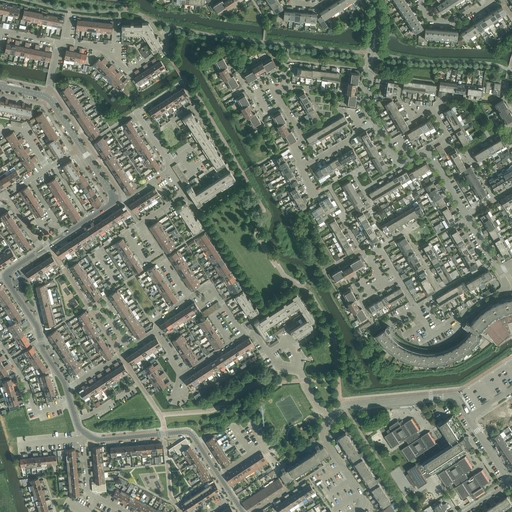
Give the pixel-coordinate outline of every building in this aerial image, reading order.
[(218,14),(220,13),(227,8),(228,10),(237,4),(236,2),(238,0),(219,0),(220,1),(214,6),(213,4),(209,6),(213,12),(215,10),(218,14)] [(277,0),(275,0),(269,4),(272,9),(280,4),(277,0)] [(333,0),(332,0),(331,1),(338,11),(342,8),(338,1),(335,3),(333,0)] [(338,0),(338,1),(342,8),(347,5),(343,0),(338,0)] [(405,0),(396,6),(399,11),(411,3),(409,1),(407,3),(405,0)] [(436,0),(439,4),(436,6),(433,8),(437,13),(440,11),(441,13),(446,10),(441,3),(439,0),(436,0)] [(441,0),(439,0),(441,3),(446,10),(450,7),(445,0),(443,2),(441,0)] [(331,5),(328,7),(333,14),(338,11),(331,1),(330,2),(331,5)] [(411,3),(399,11),(402,15),(411,9),(409,7),(412,5),(411,3)] [(280,4),(272,9),(275,13),(283,8),(280,4)] [(324,6),(322,7),(329,17),(333,14),(328,7),(326,8),(324,6)] [(501,6),(497,9),(502,17),(506,14),(501,6)] [(329,17),(322,7),(320,8),(322,11),(319,13),(324,20),(329,17)] [(411,9),(402,15),(405,20),(417,12),(415,10),(413,12),(411,9)] [(497,9),(492,12),(497,20),(502,17),(497,9)] [(417,12),(405,20),(408,24),(417,18),(415,16),(418,14),(417,12)] [(486,16),(483,18),(488,26),(493,23),(488,15),(486,12),(484,13),(486,16)] [(492,12),(488,15),(493,23),(494,25),(495,25),(498,23),(498,22),(497,20),(492,12)] [(478,17),(477,18),(484,29),(488,26),(483,18),(480,20),(478,17)] [(417,18),(408,24),(411,29),(423,21),(421,19),(419,21),(417,18)] [(477,22),(474,24),(479,32),(480,33),(481,34),(484,32),(485,31),(484,29),(477,18),(475,20),(477,22)] [(423,21),(411,29),(414,33),(423,28),(421,25),(424,23),(423,21)] [(122,25),(122,35),(132,35),(132,37),(142,37),(142,35),(143,35),(155,52),(162,47),(157,40),(159,38),(158,36),(156,37),(151,30),(153,29),(149,23),(142,23),(142,25),(137,25),(137,23),(131,23),(131,25),(122,25)] [(468,24),(469,27),(474,35),(479,32),(474,24),(471,26),(469,23),(468,24)] [(466,27),(464,29),(465,30),(470,38),(474,35),(469,27),(468,28),(467,27),(466,27)] [(465,30),(460,33),(465,41),(470,38),(465,30)] [(64,59),(69,60),(72,46),(70,46),(69,51),(66,50),(64,59)] [(234,77),(236,76),(238,75),(236,72),(232,74),(222,57),(214,61),(220,71),(218,72),(223,82),(225,80),(231,90),(235,87),(236,90),(242,86),(240,83),(238,84),(234,77)] [(92,66),(96,69),(106,59),(104,58),(101,61),(99,59),(92,66)] [(155,58),(153,60),(161,72),(165,69),(160,61),(158,62),(155,58)] [(262,63),(261,61),(251,67),(252,69),(243,75),(248,82),(265,72),(267,76),(270,74),(268,70),(276,66),(271,58),(262,63)] [(106,59),(96,69),(100,73),(106,66),(104,64),(108,61),(106,59)] [(154,65),(152,66),(157,74),(161,72),(153,60),(151,61),(154,65)] [(146,64),(145,65),(152,77),(157,74),(152,66),(149,68),(146,64)] [(106,66),(100,73),(103,76),(113,66),(112,65),(108,68),(106,66)] [(145,71),(143,72),(148,80),(152,77),(145,65),(143,66),(145,71)] [(113,66),(103,76),(107,80),(113,73),(111,71),(115,68),(113,66)] [(138,70),(136,71),(144,83),(148,80),(143,72),(141,74),(138,70)] [(357,93),(357,91),(359,75),(361,75),(361,71),(355,70),(354,73),(350,72),(349,83),(346,83),(345,94),(347,94),(346,105),(350,105),(350,108),(357,109),(357,105),(355,105),(356,97),(360,98),(361,94),(357,93)] [(144,83),(136,71),(134,72),(137,76),(134,78),(139,86),(144,83)] [(113,73),(107,80),(111,84),(121,73),(119,72),(115,75),(113,73)] [(121,73),(111,84),(114,87),(121,80),(119,78),(122,75),(121,73)] [(486,82),(486,87),(500,89),(501,80),(497,78),(496,83),(486,82)] [(121,80),(114,87),(118,91),(124,84),(128,81),(126,79),(123,82),(121,80)] [(61,95),(62,97),(73,90),(71,88),(70,88),(69,86),(60,92),(61,93),(61,95)] [(500,89),(486,87),(485,93),(497,94),(496,97),(499,97),(500,89)] [(183,88),(179,91),(184,100),(189,97),(183,88)] [(73,90),(62,97),(64,99),(65,99),(66,101),(75,95),(73,93),(74,92),(73,90)] [(179,91),(174,94),(180,102),(184,100),(179,91)] [(252,100),(251,101),(249,102),(245,95),(246,94),(244,91),(239,94),(240,97),(236,99),(242,108),(240,109),(245,119),(248,118),(253,127),(261,122),(251,105),(254,103),(252,100)] [(296,96),(299,100),(306,96),(304,91),(296,96)] [(174,94),(170,97),(176,105),(180,102),(174,94)] [(75,95),(66,101),(69,105),(77,99),(75,95)] [(306,96),(299,100),(301,105),(309,101),(306,96)] [(170,97),(166,99),(172,108),(176,105),(170,97)] [(77,99),(69,105),(72,109),(80,103),(77,99)] [(166,99),(162,102),(167,111),(172,108),(166,99)] [(0,111),(30,117),(32,107),(26,106),(25,108),(20,106),(21,105),(9,103),(9,104),(4,103),(4,102),(0,100),(0,111)] [(384,105),(387,110),(395,105),(392,100),(384,105)] [(495,105),(497,110),(506,105),(507,104),(506,102),(505,103),(503,100),(495,105)] [(309,101),(301,105),(304,110),(312,105),(309,101)] [(162,102),(157,105),(163,114),(167,111),(162,102)] [(80,103),(72,109),(74,113),(83,108),(80,103)] [(157,105),(153,108),(159,116),(163,114),(157,105)] [(312,105),(304,110),(307,114),(315,110),(312,105)] [(395,105),(387,110),(390,114),(398,110),(395,105)] [(450,105),(442,109),(444,112),(439,114),(441,117),(445,114),(446,117),(454,112),(450,105)] [(506,105),(497,110),(500,114),(508,109),(506,105)] [(83,108),(74,113),(77,118),(86,112),(83,108)] [(159,116),(153,108),(149,111),(154,119),(159,116)] [(276,114),(272,117),(278,126),(276,127),(281,137),(283,136),(289,145),(297,140),(292,132),(296,130),(294,127),(290,129),(281,113),(282,112),(280,108),(274,112),(276,114)] [(508,109),(500,114),(502,118),(511,114),(511,113),(508,109)] [(315,110),(307,114),(310,119),(317,114),(315,110)] [(398,110),(390,114),(393,119),(401,114),(398,110)] [(86,112),(77,118),(80,122),(89,116),(86,112)] [(454,112),(446,117),(448,119),(444,122),(445,124),(448,122),(449,122),(457,117),(454,112)] [(36,117),(39,122),(46,118),(43,113),(36,117)] [(193,136),(199,145),(201,144),(203,148),(201,149),(210,162),(212,161),(217,169),(224,165),(228,170),(220,175),(221,177),(204,188),(203,186),(195,192),(191,186),(186,189),(191,197),(190,197),(192,200),(193,199),(198,206),(202,203),(201,202),(205,199),(206,201),(212,197),(211,195),(225,186),(226,188),(232,184),(231,182),(235,179),(229,170),(231,168),(227,163),(225,164),(220,157),(222,156),(219,150),(217,151),(209,140),(211,138),(207,133),(205,134),(198,123),(200,121),(196,116),(194,117),(191,113),(182,119),(188,128),(189,127),(195,135),(193,136)] [(511,114),(502,118),(505,123),(506,122),(508,121),(509,121),(511,120),(511,119),(511,115),(511,113),(511,114)] [(317,114),(310,119),(313,124),(320,119),(317,114)] [(401,114),(393,119),(396,124),(403,119),(401,114)] [(89,116),(80,122),(83,126),(91,121),(89,116)] [(344,116),(339,119),(343,126),(348,124),(344,116)] [(457,117),(449,122),(452,126),(459,122),(457,117)] [(46,118),(39,122),(42,127),(49,122),(46,118)] [(132,118),(123,124),(121,126),(123,130),(126,129),(132,125),(134,124),(132,122),(134,121),(132,118)] [(339,119),(334,121),(339,129),(343,126),(339,119)] [(403,119),(396,124),(398,128),(406,124),(403,119)] [(429,120),(425,123),(429,130),(434,128),(429,120)] [(91,121),(83,126),(86,130),(94,125),(91,121)] [(334,121),(329,124),(334,132),(339,129),(334,121)] [(49,122),(42,127),(45,132),(52,127),(49,122)] [(459,122),(452,126),(455,131),(462,126),(459,122)] [(425,123),(420,125),(424,133),(429,130),(425,123)] [(329,124),(325,127),(329,135),(334,132),(329,124)] [(406,124),(398,128),(401,133),(409,128),(406,124)] [(94,125),(86,130),(86,132),(86,133),(87,135),(98,129),(96,126),(96,127),(94,125)] [(126,129),(123,130),(126,135),(135,129),(132,125),(126,129)] [(420,125),(415,128),(420,136),(424,133),(420,125)] [(462,126),(455,131),(457,135),(465,131),(462,126)] [(52,127),(45,132),(48,137),(55,132),(52,127)] [(325,127),(320,130),(325,137),(329,135),(325,127)] [(415,128),(411,131),(415,139),(420,136),(415,128)] [(98,129),(87,135),(89,138),(90,138),(91,139),(100,134),(98,131),(99,131),(98,129)] [(135,129),(126,135),(129,139),(138,133),(135,129)] [(320,130),(316,132),(320,140),(325,137),(320,130)] [(358,142),(361,141),(369,136),(373,134),(371,132),(367,134),(366,131),(356,137),(358,142)] [(415,139),(411,131),(406,134),(410,141),(415,139)] [(465,131),(457,135),(460,140),(468,136),(465,131)] [(6,137),(9,142),(16,137),(13,132),(6,137)] [(48,137),(51,141),(57,138),(59,137),(55,132),(48,137)] [(316,132),(311,135),(315,143),(320,140),(316,132)] [(138,133),(129,139),(132,143),(141,138),(138,133)] [(315,143),(311,135),(306,138),(311,146),(315,143)] [(361,141),(364,145),(371,141),(369,136),(361,141)] [(468,136),(460,140),(463,145),(471,140),(468,136)] [(16,137),(9,142),(13,146),(23,140),(21,138),(18,140),(16,137)] [(494,143),(492,144),(496,152),(501,149),(496,142),(496,140),(494,137),(492,139),(494,143)] [(51,141),(48,143),(58,158),(66,152),(63,147),(62,148),(59,144),(60,143),(57,138),(51,141)] [(95,146),(96,148),(106,142),(105,139),(104,140),(103,138),(94,143),(95,145),(95,146)] [(141,138),(132,143),(135,147),(143,142),(141,138)] [(501,139),(496,142),(501,149),(506,146),(501,139)] [(23,140),(13,146),(16,151),(23,146),(21,144),(24,142),(23,140)] [(371,141),(364,145),(366,150),(374,145),(371,141)] [(106,142),(96,148),(97,151),(99,151),(100,152),(108,146),(107,144),(108,144),(106,142)] [(143,142),(135,147),(138,152),(146,146),(143,142)] [(486,146),(487,147),(491,155),(496,152),(492,144),(489,146),(487,142),(484,143),(486,146)] [(374,145),(366,150),(369,154),(377,150),(374,145)] [(23,146),(16,151),(19,156),(29,149),(28,147),(24,149),(23,146)] [(108,146),(100,152),(103,156),(111,151),(108,146)] [(146,146),(138,152),(140,156),(149,150),(146,146)] [(487,147),(482,150),(487,157),(491,155),(487,147)] [(29,149),(19,156),(22,161),(29,156),(27,153),(30,151),(29,149)] [(353,149),(348,152),(352,160),(357,157),(353,149)] [(149,150),(140,156),(143,160),(152,155),(149,150)] [(377,150),(369,154),(372,159),(380,155),(377,150)] [(447,154),(450,159),(458,154),(455,150),(447,154)] [(482,150),(478,153),(482,160),(487,157),(482,150)] [(111,151),(103,156),(105,161),(114,155),(111,151)] [(348,152),(343,155),(348,163),(352,160),(348,152)] [(338,157),(338,158),(343,165),(348,163),(343,155),(341,157),(338,153),(336,154),(338,157)] [(482,160),(478,153),(473,155),(477,163),(482,160)] [(458,154),(450,159),(453,164),(460,159),(458,154)] [(114,155),(105,161),(108,165),(117,159),(114,155)] [(152,155),(143,160),(146,165),(155,159),(152,155)] [(380,155),(372,159),(375,164),(382,159),(380,155)] [(29,156),(22,161),(25,165),(35,159),(34,157),(31,159),(29,156)] [(282,156),(275,160),(277,165),(285,161),(282,156)] [(338,158),(334,161),(338,168),(343,165),(338,158)] [(35,159),(25,165),(28,170),(35,166),(33,163),(36,161),(35,159)] [(117,159),(108,165),(111,169),(120,164),(117,159)] [(155,159),(146,165),(149,169),(151,168),(151,167),(157,163),(155,159)] [(382,159),(375,164),(377,168),(385,164),(382,159)] [(460,159),(453,164),(456,168),(463,164),(460,159)] [(75,166),(72,160),(63,166),(73,181),(76,179),(76,178),(81,175),(78,170),(77,171),(74,166),(75,166)] [(285,161),(277,165),(280,170),(288,165),(285,161)] [(334,161),(329,163),(334,171),(338,168),(334,161)] [(151,167),(151,168),(154,172),(163,166),(162,163),(160,164),(159,162),(157,163),(151,167)] [(426,162),(421,165),(426,173),(431,170),(426,162)] [(329,163),(325,166),(329,174),(334,171),(329,163)] [(120,164),(111,169),(114,173),(122,168),(120,164)] [(385,164),(377,168),(380,173),(388,169),(385,164)] [(463,164),(456,168),(458,173),(462,171),(466,168),(463,164)] [(288,165),(280,170),(283,175),(291,170),(288,165)] [(421,165),(417,168),(421,176),(426,173),(421,165)] [(325,166),(320,169),(324,176),(329,174),(325,166)] [(462,171),(465,175),(473,171),(470,166),(466,168),(462,171)] [(122,168),(114,173),(117,178),(125,172),(122,168)] [(417,168),(412,171),(417,178),(421,176),(417,168)] [(324,176),(320,169),(315,172),(320,179),(324,176)] [(16,170),(11,173),(15,180),(21,177),(16,170)] [(291,170),(283,175),(286,179),(293,175),(291,170)] [(406,171),(402,174),(406,182),(411,179),(407,173),(408,173),(406,171)] [(412,171),(408,173),(407,173),(411,179),(412,181),(417,178),(412,171)] [(473,171),(465,175),(468,180),(476,175),(473,171)] [(125,172),(117,178),(119,182),(128,176),(125,172)] [(497,175),(498,177),(503,185),(506,183),(506,185),(508,184),(502,173),(501,172),(497,175)] [(503,173),(502,173),(508,184),(510,183),(509,181),(511,180),(507,172),(503,174),(503,173)] [(0,176),(0,177),(1,179),(6,186),(11,183),(6,176),(4,173),(0,176)] [(11,173),(6,176),(11,183),(15,180),(11,173)] [(76,178),(76,179),(79,183),(86,179),(83,174),(81,175),(76,178)] [(402,174),(397,177),(401,185),(406,182),(402,174)] [(293,175),(286,179),(288,184),(296,179),(293,175)] [(476,175),(468,180),(471,185),(478,180),(476,175)] [(128,176),(119,182),(122,186),(131,181),(128,176)] [(296,179),(288,184),(291,188),(291,189),(295,186),(295,187),(299,184),(297,181),(301,179),(300,177),(297,179),(296,179)] [(397,177),(392,180),(397,187),(401,185),(397,177)] [(499,189),(493,178),(493,177),(489,179),(488,180),(488,181),(494,190),(497,188),(498,190),(499,189)] [(494,178),(493,178),(499,189),(501,188),(500,187),(503,185),(498,177),(494,179),(494,178)] [(47,184),(50,188),(58,182),(55,178),(47,184)] [(86,179),(79,183),(82,188),(89,183),(86,179)] [(392,180),(388,182),(392,190),(397,187),(392,180)] [(478,180),(471,185),(473,189),(481,185),(478,180)] [(131,181),(122,186),(123,187),(123,189),(124,191),(134,184),(133,182),(132,183),(131,181)] [(342,186),(345,191),(353,186),(350,181),(342,186)] [(58,182),(50,188),(52,192),(61,187),(58,182)] [(388,182),(383,185),(387,193),(392,190),(388,182)] [(425,187),(428,192),(436,187),(433,182),(425,187)] [(89,183),(82,188),(85,193),(92,188),(89,183)] [(134,184),(124,191),(125,193),(127,194),(128,195),(136,189),(135,187),(136,186),(134,184)] [(383,185),(378,188),(383,196),(387,193),(383,185)] [(481,185),(473,189),(476,194),(484,189),(481,185)] [(19,192),(22,197),(30,191),(27,186),(19,192)] [(287,191),(290,196),(297,191),(295,187),(295,186),(291,189),(291,188),(287,191)] [(353,186),(345,191),(348,195),(355,191),(353,186)] [(61,187),(52,192),(55,197),(64,191),(61,187)] [(436,187),(428,192),(431,196),(438,192),(436,187)] [(92,188),(85,193),(88,198),(95,193),(92,188)] [(155,188),(151,191),(156,200),(161,197),(155,188)] [(378,188),(374,191),(378,198),(383,196),(378,188)] [(484,189),(476,194),(479,199),(487,194),(484,189)] [(30,191),(22,197),(25,201),(33,195),(30,191)] [(64,191),(55,197),(58,201),(67,195),(64,191)] [(151,191),(146,194),(152,203),(156,200),(151,191)] [(297,191),(290,196),(293,200),(300,196),(297,191)] [(355,191),(348,195),(350,200),(358,195),(355,191)] [(378,198),(374,191),(369,193),(373,201),(378,198)] [(438,192),(431,196),(428,198),(431,203),(445,194),(444,192),(440,195),(438,192)] [(95,193),(88,198),(92,202),(98,198),(95,193)] [(146,194),(142,197),(148,205),(152,203),(146,194)] [(445,194),(431,203),(433,207),(436,206),(444,201),(442,199),(446,196),(445,194)] [(33,195),(25,201),(27,205),(36,199),(33,195)] [(67,195),(58,201),(61,205),(69,199),(67,195)] [(300,196),(293,200),(295,205),(309,197),(307,195),(302,198),(300,196)] [(358,195),(350,200),(353,204),(361,200),(358,195)] [(510,207),(504,196),(502,197),(503,198),(500,200),(504,209),(508,206),(509,207),(510,207)] [(142,197),(138,199),(144,208),(148,205),(142,197)] [(309,197),(295,205),(298,210),(306,205),(304,203),(310,199),(309,197)] [(319,203),(321,206),(326,215),(331,212),(324,200),(325,199),(324,197),(321,199),(322,201),(319,203)] [(328,197),(325,199),(324,200),(331,212),(336,210),(328,197)] [(98,198),(92,202),(95,207),(102,203),(98,198)] [(201,224),(198,218),(196,220),(186,205),(188,204),(184,198),(179,202),(182,206),(177,209),(189,226),(187,227),(193,236),(202,230),(199,225),(201,224)] [(36,199),(27,205),(30,209),(39,204),(36,199)] [(69,199),(61,205),(64,209),(72,204),(69,199)] [(138,199),(134,202),(139,211),(144,208),(138,199)] [(361,200),(353,204),(356,209),(364,205),(361,200)] [(444,201),(436,206),(439,210),(446,206),(444,201)] [(139,211),(134,202),(129,205),(135,214),(139,211)] [(39,204),(30,209),(33,214),(42,208),(39,204)] [(72,204),(64,209),(66,214),(75,208),(72,204)] [(418,204),(414,207),(418,215),(423,212),(419,205),(418,204)] [(364,205),(356,209),(359,214),(362,212),(367,209),(364,205)] [(125,206),(120,209),(126,217),(130,214),(125,206)] [(314,208),(315,210),(311,212),(319,224),(324,221),(316,209),(317,208),(316,206),(314,208)] [(321,206),(317,208),(316,209),(324,221),(328,219),(326,215),(321,206)] [(446,206),(439,210),(442,215),(449,211),(446,206)] [(414,207),(409,210),(413,217),(418,215),(414,207)] [(42,208),(33,214),(36,218),(45,212),(42,208)] [(75,208),(66,214),(69,218),(78,212),(75,208)] [(120,209),(116,211),(122,220),(126,217),(120,209)] [(409,210),(404,212),(409,220),(413,217),(409,210)] [(0,216),(0,217),(2,221),(11,216),(8,211),(0,216)] [(116,211),(112,214),(117,223),(122,220),(116,211)] [(449,211),(442,215),(444,220),(452,215),(449,211)] [(78,212),(69,218),(72,222),(81,217),(78,212)] [(355,216),(357,221),(365,216),(362,212),(359,214),(355,216)] [(404,212),(400,215),(404,223),(409,220),(404,212)] [(480,217),(483,222),(490,217),(487,212),(480,217)] [(452,215),(444,220),(449,227),(455,223),(454,221),(455,220),(453,217),(457,215),(456,213),(452,215)] [(112,214),(108,217),(113,226),(117,223),(112,214)] [(365,216),(357,221),(360,226),(368,221),(366,218),(370,216),(369,214),(366,216),(365,216)] [(400,215),(395,218),(399,226),(404,223),(400,215)] [(11,216),(2,221),(5,226),(14,220),(11,216)] [(108,217),(103,220),(109,228),(113,226),(108,217)] [(482,222),(479,224),(480,226),(484,224),(485,226),(493,222),(490,217),(483,222),(482,222)] [(326,223),(329,227),(337,223),(334,218),(326,223)] [(395,218),(390,221),(395,228),(399,226),(395,218)] [(14,220),(5,226),(8,230),(17,224),(14,220)] [(103,220),(99,223),(105,231),(109,228),(103,220)] [(487,229),(483,231),(484,233),(487,232),(488,231),(496,226),(498,225),(496,220),(493,222),(485,226),(487,229)] [(150,230),(152,232),(162,225),(161,223),(160,224),(158,221),(150,227),(150,228),(150,230)] [(368,221),(360,226),(363,230),(371,226),(368,221)] [(390,221),(386,223),(390,231),(395,228),(390,221)] [(92,226),(90,227),(95,235),(99,232),(95,225),(93,222),(90,224),(92,226)] [(99,223),(95,225),(99,232),(100,234),(105,231),(99,223)] [(337,223),(329,227),(332,232),(340,228),(337,223)] [(391,232),(390,231),(386,223),(381,226),(385,234),(388,232),(391,236),(393,235),(391,232)] [(17,224),(8,230),(11,234),(19,229),(17,224)] [(162,225),(152,232),(153,234),(155,235),(155,236),(164,230),(163,228),(163,227),(162,225)] [(371,226),(363,230),(366,235),(373,230),(371,226)] [(487,232),(484,233),(485,235),(489,233),(491,236),(499,231),(496,226),(488,231),(487,232)] [(84,228),(86,231),(90,238),(90,237),(95,235),(90,227),(88,228),(86,227),(84,228)] [(340,228),(332,232),(335,237),(342,232),(340,228)] [(19,229),(11,234),(14,238),(22,233),(19,229)] [(448,233),(451,238),(459,234),(456,229),(448,233)] [(164,230),(155,236),(156,237),(156,239),(157,241),(168,234),(166,232),(165,232),(164,230)] [(373,230),(366,235),(368,239),(376,235),(373,230)] [(86,231),(82,234),(87,243),(92,240),(90,237),(90,238),(86,231)] [(499,231),(491,236),(494,240),(501,236),(499,231)] [(342,232),(335,237),(337,241),(345,237),(342,232)] [(22,233),(14,238),(17,243),(25,237),(22,233)] [(196,241),(198,244),(208,237),(207,235),(205,234),(204,233),(196,239),(197,241),(196,241)] [(377,234),(376,235),(368,239),(371,244),(379,240),(377,237),(381,235),(380,233),(377,234)] [(82,234),(77,237),(83,245),(87,243),(82,234)] [(168,234),(157,241),(159,243),(160,243),(161,244),(170,239),(168,236),(169,236),(168,234)] [(459,234),(451,238),(454,243),(461,238),(463,238),(466,236),(464,234),(460,236),(459,234)] [(397,242),(400,247),(408,242),(405,237),(405,238),(403,235),(396,239),(397,242)] [(501,236),(494,240),(496,245),(504,240),(501,236)] [(25,237),(17,243),(19,247),(20,247),(22,246),(21,246),(28,241),(25,237)] [(77,237),(73,240),(80,250),(84,247),(83,245),(77,237)] [(208,237),(198,244),(199,246),(200,245),(201,247),(210,242),(209,241),(210,239),(208,237)] [(345,237),(337,241),(340,246),(348,242),(345,237)] [(461,238),(454,243),(457,248),(464,243),(461,238)] [(114,245),(116,249),(125,243),(122,239),(114,245)] [(170,239),(161,244),(162,245),(161,247),(163,249),(173,242),(172,240),(171,241),(170,239)] [(22,246),(20,247),(22,250),(22,251),(23,250),(24,250),(28,248),(29,250),(36,246),(32,241),(30,242),(29,240),(28,241),(21,246),(22,246)] [(73,240),(69,242),(75,251),(79,248),(73,240)] [(504,240),(496,245),(499,250),(507,245),(504,240)] [(422,246),(425,250),(433,246),(430,241),(422,246)] [(69,242),(65,245),(70,254),(75,251),(69,242)] [(173,242),(163,249),(164,251),(166,252),(167,253),(175,247),(174,245),(175,244),(173,242)] [(210,242),(201,247),(204,252),(213,246),(210,242)] [(348,242),(340,246),(343,251),(351,246),(348,242)] [(408,242),(400,247),(403,251),(411,247),(408,242)] [(125,243),(116,249),(119,253),(128,248),(125,243)] [(464,243),(457,248),(459,252),(467,248),(464,243)] [(65,245),(60,248),(66,257),(70,254),(65,245)] [(507,245),(499,250),(502,254),(510,250),(507,245)] [(213,246),(204,252),(207,256),(216,250),(213,246)] [(351,246),(343,251),(346,256),(353,251),(351,246)] [(433,246),(425,250),(428,255),(435,251),(433,246)] [(5,250),(5,251),(12,261),(14,260),(15,258),(16,257),(9,247),(5,250)] [(411,247),(403,251),(406,256),(413,252),(411,247)] [(66,257),(60,248),(56,251),(62,260),(66,257)] [(128,248),(119,253),(122,258),(131,252),(128,248)] [(467,248),(459,252),(462,257),(470,252),(467,248)] [(216,250),(207,256),(210,260),(219,255),(216,250)] [(511,253),(510,250),(502,254),(505,259),(511,254),(511,253)] [(4,253),(2,254),(7,263),(8,262),(10,263),(12,261),(5,251),(3,252),(4,253)] [(169,259),(171,261),(181,255),(180,252),(179,253),(177,251),(169,256),(170,258),(169,259)] [(435,251),(428,255),(431,260),(438,255),(435,251)] [(131,252),(122,258),(125,262),(133,256),(131,252)] [(413,252),(406,256),(408,261),(416,256),(413,252)] [(470,252),(462,257),(465,261),(472,257),(470,252)] [(181,255),(171,261),(172,264),(174,264),(175,265),(183,259),(182,257),(183,257),(181,255)] [(219,255),(210,260),(213,265),(221,259),(219,255)] [(331,272),(328,274),(331,280),(334,279),(336,282),(345,277),(347,279),(356,273),(355,271),(364,266),(362,262),(364,261),(361,255),(358,257),(359,258),(352,262),(350,259),(347,261),(349,264),(332,274),(331,272)] [(438,255),(431,260),(433,264),(441,260),(438,255)] [(47,259),(53,267),(54,269),(59,267),(52,256),(47,259)] [(133,256),(125,262),(128,266),(136,260),(133,256)] [(416,256),(408,261),(411,265),(419,261),(416,256)] [(472,257),(465,261),(468,266),(475,262),(472,257)] [(47,259),(43,262),(49,270),(53,267),(47,259)] [(183,259),(175,265),(175,266),(175,268),(176,270),(187,263),(185,261),(183,259)] [(221,259),(213,265),(216,269),(224,263),(221,259)] [(136,260),(128,266),(130,270),(139,265),(136,260)] [(441,260),(433,264),(436,269),(444,264),(442,262),(441,260)] [(40,261),(38,263),(45,273),(49,270),(43,262),(41,263),(40,261)] [(72,271),(73,272),(82,266),(80,264),(81,263),(80,261),(69,268),(71,270),(72,271)] [(419,261),(411,265),(414,270),(422,265),(419,261)] [(475,262),(468,266),(470,271),(478,266),(475,262)] [(37,266),(35,267),(40,276),(45,273),(38,263),(35,264),(37,266)] [(187,263),(176,270),(178,272),(179,272),(180,274),(189,268),(187,266),(188,265),(187,263)] [(224,263),(216,269),(218,273),(227,267),(224,263)] [(444,264),(436,269),(439,274),(446,269),(444,264)] [(139,265),(130,270),(133,275),(142,269),(139,265)] [(422,265),(414,270),(417,275),(424,270),(422,265)] [(82,266),(73,272),(76,276),(85,270),(82,266)] [(146,271),(149,276),(158,270),(155,266),(146,271)] [(35,267),(30,270),(36,279),(40,276),(35,267)] [(227,267),(218,273),(221,277),(230,272),(227,267)] [(189,268),(180,274),(181,275),(181,276),(182,278),(192,272),(191,269),(190,270),(189,268)] [(446,269),(439,274),(441,278),(449,274),(446,269)] [(36,279),(30,270),(26,273),(32,281),(36,279)] [(85,270),(76,276),(79,280),(87,275),(85,270)] [(158,270),(149,276),(152,280),(160,274),(158,270)] [(417,275),(419,279),(425,276),(427,275),(424,270),(417,275)] [(488,270),(484,273),(488,281),(493,278),(488,270)] [(192,272),(182,278),(183,281),(185,281),(186,282),(194,276),(193,274),(194,274),(192,272)] [(230,272),(221,277),(224,282),(233,276),(230,272)] [(484,273),(479,276),(483,283),(484,285),(489,282),(488,281),(484,273)] [(160,274),(152,280),(155,284),(163,279),(160,274)] [(449,274),(441,278),(444,283),(452,279),(449,274)] [(87,275),(79,280),(82,284),(90,279),(87,275)] [(194,276),(186,282),(186,283),(186,285),(188,287),(198,280),(197,278),(196,279),(194,276)] [(233,276),(224,282),(227,286),(235,280),(233,276)] [(419,279),(417,280),(420,285),(428,281),(425,276),(419,279)] [(479,276),(474,278),(479,286),(483,283),(479,276)] [(474,278),(470,281),(474,289),(479,286),(474,278)] [(90,279),(82,284),(84,289),(93,283),(90,279)] [(163,279),(155,284),(157,288),(166,283),(163,279)] [(198,280),(188,287),(189,289),(191,289),(191,291),(200,285),(199,283),(199,282),(198,280)] [(235,280),(227,286),(228,288),(227,289),(229,291),(239,284),(238,282),(236,281),(235,280)] [(428,281),(420,285),(423,290),(431,285),(428,281)] [(470,281),(465,284),(468,290),(469,292),(474,289),(470,281)] [(464,282),(459,285),(464,292),(468,290),(465,284),(464,282)] [(93,283),(84,289),(87,293),(96,287),(93,283)] [(166,283),(157,288),(160,293),(169,287),(166,283)] [(239,284),(229,291),(230,293),(231,292),(232,295),(241,289),(240,288),(241,286),(239,284)] [(431,285),(423,290),(426,295),(433,290),(431,285)] [(459,285),(454,287),(459,295),(464,292),(459,285)] [(351,286),(345,289),(346,291),(343,294),(348,303),(346,304),(352,314),(354,313),(359,322),(367,317),(356,299),(358,298),(359,299),(360,298),(358,295),(355,297),(351,290),(353,289),(351,286)] [(96,287),(87,293),(88,294),(87,296),(89,298),(99,291),(98,289),(97,289),(96,287)] [(169,287),(160,293),(163,297),(172,291),(169,287)] [(454,287),(450,290),(454,298),(459,295),(454,287)] [(400,288),(395,290),(400,298),(405,295),(400,288)] [(109,299),(111,301),(121,294),(120,292),(119,292),(117,290),(109,296),(110,297),(109,299)] [(395,290),(391,293),(395,301),(400,298),(395,290)] [(450,290),(445,293),(450,301),(454,298),(450,290)] [(99,291),(89,298),(90,300),(92,300),(93,302),(101,296),(100,294),(101,293),(99,291)] [(172,291),(163,297),(166,301),(174,296),(172,291)] [(243,291),(235,297),(249,318),(259,312),(256,307),(254,308),(249,301),(251,300),(250,298),(248,299),(243,291)] [(5,292),(0,295),(0,301),(8,296),(5,292)] [(391,293),(386,296),(391,304),(395,301),(391,293)] [(445,293),(440,296),(445,303),(450,301),(445,293)] [(121,294),(111,301),(112,303),(114,303),(115,304),(123,299),(124,298),(124,297),(122,295),(121,294)] [(294,309),(298,306),(303,313),(294,319),(295,320),(304,315),(307,320),(303,322),(308,330),(313,327),(310,323),(314,321),(309,313),(310,312),(309,310),(308,311),(303,304),(304,303),(303,301),(302,301),(297,294),(292,297),(293,299),(289,301),(294,309)] [(8,296),(0,301),(0,302),(2,306),(11,301),(8,296)] [(174,296),(166,301),(169,306),(177,300),(174,296)] [(386,296),(382,299),(386,306),(391,304),(386,296)] [(445,303),(440,296),(436,299),(440,306),(445,303)] [(486,308),(480,312),(481,314),(487,322),(482,327),(486,332),(494,341),(498,345),(504,340),(505,340),(507,338),(508,337),(509,336),(510,336),(509,334),(508,333),(508,332),(508,333),(506,329),(505,327),(504,326),(503,324),(506,322),(508,322),(508,323),(509,323),(511,321),(511,297),(506,298),(499,301),(499,302),(497,304),(493,305),(493,304),(486,308)] [(123,299),(115,304),(117,309),(126,303),(123,299)] [(382,299),(377,301),(381,309),(386,306),(382,299)] [(11,301),(2,306),(5,311),(14,305),(11,301)] [(283,319),(291,314),(290,312),(294,309),(289,301),(286,303),(285,301),(279,305),(281,307),(276,310),(283,319)] [(377,301),(372,304),(377,312),(381,309),(377,301)] [(194,302),(190,305),(196,314),(200,311),(194,302)] [(126,303),(117,309),(120,313),(129,307),(126,303)] [(377,312),(372,304),(367,307),(372,315),(377,312)] [(14,305),(5,311),(8,315),(17,309),(14,305)] [(190,305),(186,308),(191,317),(196,314),(190,305)] [(129,307),(120,313),(123,317),(132,311),(129,307)] [(186,308),(181,311),(187,320),(191,317),(186,308)] [(17,309),(8,315),(11,319),(19,313),(17,309)] [(269,326),(273,323),(274,325),(283,319),(276,310),(272,313),(271,311),(265,314),(266,316),(263,318),(269,326)] [(78,316),(81,320),(90,314),(89,312),(87,313),(86,311),(78,316)] [(132,311),(123,317),(126,321),(134,316),(132,311)] [(181,311),(177,314),(183,322),(187,320),(181,311)] [(11,319),(13,323),(14,323),(16,322),(22,318),(19,313),(11,319)] [(81,320),(83,324),(83,325),(90,321),(91,320),(90,318),(92,317),(90,314),(81,320)] [(177,314),(173,317),(179,325),(183,322),(177,314)] [(377,334),(376,335),(379,339),(382,342),(381,343),(381,344),(383,343),(385,346),(389,350),(393,353),(396,355),(395,356),(396,357),(397,356),(401,358),(405,360),(410,362),(414,363),(414,364),(415,365),(415,363),(419,364),(424,365),(429,365),(433,365),(433,366),(434,366),(434,364),(439,364),(443,363),(448,362),(452,360),(453,362),(454,361),(453,360),(457,358),(461,356),(465,353),(469,351),(470,352),(471,351),(470,350),(473,347),(476,344),(479,340),(482,336),(479,334),(480,331),(484,334),(486,332),(482,327),(487,322),(481,314),(475,318),(474,318),(470,323),(467,321),(466,323),(464,325),(464,326),(463,327),(470,332),(469,333),(467,336),(468,337),(465,339),(462,342),(459,344),(456,347),(452,349),(449,350),(445,352),(441,353),(437,353),(433,354),(429,354),(425,354),(421,353),(417,352),(413,351),(409,350),(406,348),(402,346),(399,344),(396,341),(393,339),(391,336),(392,335),(389,332),(392,330),(391,328),(390,327),(387,328),(387,329),(377,334)] [(134,316),(126,321),(129,326),(137,320),(134,316)] [(173,317),(169,319),(174,328),(179,325),(173,317)] [(198,324),(201,328),(209,323),(207,318),(198,324)] [(263,318),(259,321),(258,319),(254,322),(258,330),(257,330),(259,333),(260,332),(265,339),(270,336),(265,329),(269,326),(263,318)] [(166,320),(164,321),(171,332),(173,330),(172,329),(174,328),(169,319),(168,320),(166,320)] [(137,320),(129,326),(131,330),(140,324),(137,320)] [(83,325),(83,324),(81,326),(84,330),(93,325),(90,321),(83,325)] [(171,332),(164,321),(162,323),(161,324),(160,325),(166,334),(168,332),(169,333),(171,332)] [(7,327),(10,332),(21,325),(19,322),(17,324),(16,322),(14,323),(13,323),(7,327)] [(303,322),(299,325),(298,323),(289,329),(295,339),(299,336),(301,338),(306,334),(305,332),(308,330),(303,322)] [(209,323),(201,328),(204,332),(212,327),(209,323)] [(140,324),(131,330),(132,331),(132,333),(133,335),(144,328),(142,326),(141,326),(140,324)] [(21,325),(10,332),(13,336),(22,330),(20,328),(22,327),(21,325)] [(84,330),(87,335),(95,329),(93,325),(84,330)] [(212,327),(204,332),(206,337),(215,331),(212,327)] [(144,328),(133,335),(135,337),(136,337),(137,339),(146,333),(144,331),(145,330),(144,328)] [(87,335),(85,336),(88,340),(90,339),(98,333),(95,329),(87,335)] [(22,330),(13,336),(16,340),(24,335),(22,330)] [(49,339),(50,341),(60,334),(59,332),(58,332),(57,330),(48,336),(49,337),(49,339)] [(215,331),(206,337),(209,341),(218,335),(215,331)] [(98,333),(90,339),(88,340),(91,344),(93,343),(101,338),(98,333)] [(60,334),(50,341),(51,343),(53,343),(54,344),(62,339),(61,336),(62,336),(60,334)] [(24,335),(16,340),(19,344),(27,339),(24,335)] [(173,343),(174,346),(185,339),(183,337),(181,335),(173,340),(173,342),(173,343)] [(218,335),(209,341),(212,345),(221,340),(218,335)] [(154,339),(152,341),(157,349),(162,346),(155,336),(152,338),(154,339)] [(101,338),(93,343),(95,348),(104,342),(101,338)] [(246,338),(244,340),(251,350),(253,349),(252,348),(255,347),(249,338),(248,339),(246,338)] [(27,339),(19,344),(22,349),(30,343),(27,339)] [(62,339),(54,344),(57,349),(65,343),(62,339)] [(185,339),(174,346),(176,348),(177,348),(178,349),(187,343),(185,341),(186,341),(185,339)] [(221,340),(212,345),(215,350),(224,344),(221,340)] [(241,343),(240,344),(246,352),(248,351),(249,352),(251,350),(244,340),(242,341),(241,343)] [(152,341),(148,343),(153,352),(157,349),(152,341)] [(104,342),(95,348),(98,352),(107,346),(104,342)] [(65,343),(57,349),(59,353),(68,347),(65,343)] [(148,343),(143,346),(149,355),(153,352),(148,343)] [(187,343),(178,349),(179,350),(179,352),(180,354),(190,347),(189,345),(188,346),(187,343)] [(240,344),(236,346),(242,355),(246,352),(240,344)] [(107,346),(98,352),(101,356),(103,355),(113,348),(111,346),(109,347),(108,345),(107,346)] [(143,346),(139,349),(145,358),(149,355),(143,346)] [(236,346),(232,349),(237,358),(242,355),(236,346)] [(24,352),(27,357),(35,351),(32,347),(24,352)] [(68,347),(59,353),(62,357),(71,351),(68,347)] [(190,347),(180,354),(181,356),(183,357),(184,358),(192,352),(191,350),(192,349),(190,347)] [(113,348),(103,355),(106,359),(114,354),(112,352),(114,351),(113,348)] [(139,349),(135,352),(140,360),(145,358),(139,349)] [(232,349),(227,352),(233,361),(237,358),(232,349)] [(71,351),(62,357),(65,361),(75,355),(76,354),(73,350),(71,351)] [(35,351),(27,357),(29,361),(38,355),(35,351)] [(135,352),(130,355),(136,363),(140,360),(135,352)] [(192,352),(184,358),(185,359),(184,360),(186,363),(196,356),(195,354),(194,354),(192,352)] [(227,352),(223,355),(229,363),(233,361),(227,352)] [(136,363),(130,355),(129,356),(127,354),(125,356),(132,366),(136,363)] [(38,355),(29,361),(32,365),(41,360),(38,355)] [(75,355),(65,361),(68,366),(76,360),(78,359),(78,358),(76,355),(75,355)] [(229,363),(223,355),(219,358),(225,366),(229,363)] [(196,356),(186,363),(187,365),(189,365),(190,366),(198,361),(197,358),(196,356)] [(219,358),(215,360),(220,369),(225,366),(219,358)] [(41,360),(32,365),(35,370),(44,364),(41,360)] [(76,360),(68,366),(68,367),(68,368),(69,370),(80,364),(79,361),(78,362),(76,360)] [(215,360),(210,363),(216,372),(220,369),(215,360)] [(118,362),(116,363),(124,376),(129,373),(123,364),(120,366),(118,362)] [(117,368),(114,370),(120,378),(124,376),(116,363),(114,364),(117,368)] [(210,363),(206,366),(212,375),(216,372),(210,363)] [(44,364),(35,370),(38,374),(42,372),(43,373),(50,370),(48,367),(46,368),(44,364)] [(80,364),(69,370),(71,373),(73,373),(73,374),(82,369),(81,366),(80,364)] [(144,370),(146,374),(159,366),(158,364),(154,367),(152,364),(144,370)] [(9,365),(0,371),(0,377),(0,378),(1,379),(9,376),(8,373),(6,370),(11,367),(9,365)] [(159,366),(146,374),(149,378),(158,373),(156,370),(160,368),(159,366)] [(206,366),(202,369),(207,377),(212,375),(206,366)] [(109,367),(107,368),(116,381),(120,378),(114,370),(112,371),(109,367)] [(106,375),(111,384),(113,386),(117,383),(116,381),(107,368),(105,370),(108,374),(106,375)] [(202,369),(197,372),(203,380),(207,377),(202,369)] [(37,377),(38,382),(51,378),(49,374),(51,373),(50,370),(43,373),(43,375),(37,377)] [(158,373),(149,378),(152,383),(165,374),(164,372),(159,375),(158,373)] [(197,372),(193,374),(199,383),(203,380),(197,372)] [(101,373),(99,374),(107,387),(111,384),(106,375),(103,377),(101,373)] [(100,379),(97,381),(103,390),(107,387),(99,374),(97,375),(100,379)] [(165,374),(152,383),(155,387),(156,387),(156,386),(163,381),(162,379),(166,376),(165,374)] [(190,375),(188,376),(195,387),(197,385),(197,384),(199,383),(193,374),(192,375),(190,375)] [(9,376),(1,379),(2,381),(4,386),(17,382),(17,380),(12,381),(11,378),(11,379),(9,376)] [(195,387),(188,376),(186,378),(186,379),(185,380),(190,389),(192,387),(193,388),(195,387)] [(51,378),(38,382),(40,387),(42,386),(52,383),(51,378)] [(92,378),(90,380),(98,392),(103,390),(97,381),(95,383),(92,378)] [(91,385),(89,387),(93,393),(94,395),(92,397),(94,399),(96,398),(94,395),(98,392),(90,380),(88,381),(91,385)] [(156,386),(156,387),(159,391),(166,386),(170,383),(169,381),(165,384),(163,381),(156,386)] [(17,382),(4,386),(5,391),(14,388),(13,386),(18,384),(17,382)] [(85,385),(82,386),(89,396),(93,393),(89,387),(88,385),(86,387),(85,385)] [(89,396),(82,386),(80,388),(81,390),(77,392),(79,395),(81,393),(84,399),(89,396)] [(20,392),(7,396),(8,401),(17,398),(16,395),(21,394),(20,392)] [(55,393),(45,396),(47,401),(57,398),(55,393)] [(17,398),(8,401),(5,402),(7,407),(9,406),(10,411),(20,408),(19,403),(23,402),(23,399),(18,401),(17,398)] [(453,416),(443,422),(440,424),(452,441),(464,433),(453,416)] [(389,433),(385,436),(392,448),(406,439),(409,444),(402,449),(409,461),(417,456),(420,461),(407,470),(409,473),(406,475),(413,487),(417,484),(419,487),(428,481),(426,479),(433,474),(424,461),(425,461),(424,459),(429,456),(425,450),(428,448),(434,445),(436,444),(435,443),(428,432),(421,437),(417,431),(419,430),(411,419),(404,424),(402,421),(399,423),(398,421),(389,427),(390,428),(387,431),(389,433)] [(345,432),(340,435),(337,438),(340,442),(348,437),(345,432)] [(494,441),(495,443),(503,438),(500,433),(489,440),(490,442),(493,441),(494,441)] [(206,441),(209,446),(217,440),(214,436),(206,441)] [(429,456),(424,459),(425,461),(424,461),(433,474),(444,467),(446,469),(446,470),(449,468),(445,462),(454,456),(456,459),(467,452),(466,451),(471,448),(473,447),(468,440),(469,436),(465,436),(464,437),(459,440),(442,451),(437,443),(435,443),(436,444),(434,445),(428,448),(425,450),(429,456)] [(348,437),(340,442),(343,446),(351,441),(348,437)] [(178,454),(182,451),(190,446),(185,438),(168,450),(170,452),(174,449),(178,454)] [(494,448),(495,449),(506,442),(503,438),(495,443),(497,445),(496,446),(494,448)] [(217,440),(209,446),(212,450),(220,445),(217,440)] [(351,441),(343,446),(346,451),(354,445),(351,441)] [(506,442),(495,449),(496,451),(499,450),(500,450),(501,452),(509,447),(506,442)] [(220,445),(212,450),(215,454),(222,449),(220,445)] [(356,450),(354,445),(346,451),(349,455),(356,450)] [(182,451),(185,455),(193,450),(190,446),(182,451)] [(323,446),(320,448),(319,449),(324,457),(328,454),(323,446)] [(360,446),(357,448),(364,458),(366,457),(360,446)] [(500,457),(501,458),(511,451),(509,447),(501,452),(503,454),(502,455),(500,457)] [(222,449),(215,454),(217,458),(225,453),(222,449)] [(317,450),(315,452),(314,452),(319,460),(324,457),(319,449),(317,450)] [(193,450),(185,455),(188,460),(195,454),(193,450)] [(349,455),(351,459),(359,454),(356,450),(349,455)] [(511,451),(501,458),(502,460),(505,459),(506,459),(507,461),(511,457),(511,451)] [(261,452),(257,456),(263,465),(268,462),(261,452)] [(319,460),(314,452),(310,455),(315,463),(319,460)] [(225,453),(217,458),(220,463),(228,457),(225,453)] [(195,454),(188,460),(190,464),(198,459),(195,454)] [(351,459),(354,463),(362,458),(359,454),(351,459)] [(315,463),(310,455),(306,458),(311,466),(315,463)] [(257,456),(252,458),(258,468),(263,465),(257,456)] [(446,469),(438,474),(446,486),(453,481),(457,486),(455,487),(463,499),(470,494),(473,499),(485,491),(484,489),(486,488),(484,485),(489,482),(481,470),(468,479),(465,473),(472,468),(465,457),(457,462),(456,459),(454,456),(445,462),(449,468),(446,470),(446,469)] [(228,457),(220,463),(223,467),(231,462),(228,457)] [(252,458),(248,461),(254,471),(258,468),(252,458)] [(311,466),(306,458),(301,460),(307,468),(311,466)] [(365,462),(362,458),(354,463),(357,468),(365,462)] [(198,459),(190,464),(193,468),(201,463),(198,459)] [(307,468),(301,460),(297,463),(302,471),(307,468)] [(248,461),(243,464),(249,474),(254,471),(248,461)] [(365,462),(357,468),(360,472),(368,467),(365,462)] [(201,463),(193,468),(196,472),(204,467),(201,463)] [(302,471),(297,463),(293,466),(298,474),(302,471)] [(243,464),(239,467),(245,477),(249,474),(243,464)] [(298,474),(293,466),(289,469),(294,477),(298,474)] [(204,467),(196,472),(199,477),(207,472),(204,467)] [(239,467),(234,470),(240,480),(245,477),(239,467)] [(368,467),(360,472),(363,476),(370,471),(368,467)] [(289,469),(286,471),(284,472),(289,480),(294,477),(289,469)] [(234,470),(230,473),(236,483),(240,480),(234,470)] [(373,475),(373,474),(370,471),(363,476),(365,480),(373,475)] [(207,472),(199,477),(202,481),(210,476),(207,472)] [(284,472),(283,473),(282,473),(280,475),(285,483),(289,480),(284,472)] [(376,472),(374,474),(381,484),(383,482),(376,472)] [(236,483),(230,473),(225,476),(231,486),(236,483)] [(365,480),(368,485),(376,480),(373,475),(365,480)] [(279,478),(274,482),(280,491),(285,488),(279,478)] [(368,485),(371,489),(379,484),(376,480),(368,485)] [(44,482),(31,486),(33,491),(42,488),(41,485),(45,484),(44,482)] [(105,483),(92,484),(92,491),(97,491),(97,492),(106,491),(106,482),(105,482),(105,483)] [(214,482),(210,485),(217,496),(219,495),(217,492),(219,490),(214,482)] [(274,482),(269,485),(276,494),(280,491),(274,482)] [(305,483),(303,484),(311,495),(315,492),(310,484),(307,486),(305,483)] [(303,489),(301,490),(306,498),(311,495),(303,484),(301,485),(303,489)] [(382,488),(379,484),(371,489),(374,493),(382,488)] [(210,485),(205,488),(211,496),(213,494),(215,498),(217,496),(210,485)] [(269,485),(265,488),(271,497),(276,494),(269,485)] [(113,501),(115,503),(121,491),(117,488),(112,496),(115,498),(113,501)] [(205,488),(201,491),(209,502),(211,501),(208,497),(211,496),(205,488)] [(265,488),(260,490),(267,500),(271,497),(265,488)] [(297,488),(295,489),(302,501),(306,498),(301,490),(299,492),(297,488)] [(382,488),(374,493),(377,498),(384,492),(382,488)] [(295,494),(293,496),(298,504),(302,501),(295,489),(293,491),(295,494)] [(260,490),(256,493),(262,503),(267,500),(260,490)] [(47,491),(34,495),(36,500),(45,498),(44,495),(48,494),(47,491)] [(121,491),(115,503),(117,504),(119,500),(121,501),(126,493),(121,491)] [(201,491),(197,493),(202,501),(204,500),(207,503),(209,502),(201,491)] [(384,492),(377,498),(379,502),(387,497),(384,492)] [(126,493),(121,501),(124,503),(122,506),(124,507),(130,495),(126,493)] [(130,495),(124,507),(126,508),(128,505),(130,506),(135,498),(136,496),(135,495),(135,494),(133,493),(132,493),(131,494),(130,495)] [(197,493),(193,496),(200,508),(202,506),(200,503),(202,501),(197,493)] [(256,493),(251,496),(258,506),(262,503),(256,493)] [(288,494),(286,495),(294,506),(298,504),(293,496),(290,497),(288,494)] [(286,500),(284,501),(289,509),(294,506),(286,495),(284,496),(286,500)] [(193,496),(188,499),(194,507),(196,505),(198,509),(200,508),(193,496)] [(251,496),(247,499),(253,509),(258,506),(251,496)] [(507,496),(503,499),(507,506),(511,503),(507,496)] [(139,500),(133,511),(135,511),(137,510),(140,511),(144,503),(144,502),(145,500),(141,497),(139,500)] [(387,497),(379,502),(382,506),(390,501),(387,497)] [(135,498),(130,506),(133,507),(131,511),(132,511),(133,511),(139,500),(135,498)] [(188,499),(184,502),(190,511),(193,511),(194,511),(191,508),(194,507),(188,499)] [(248,511),(253,509),(247,499),(242,502),(248,511)] [(280,499),(278,501),(285,511),(289,509),(284,501),(282,503),(280,499)] [(503,499),(498,502),(503,510),(508,507),(507,506),(503,499)] [(50,501),(37,505),(39,510),(48,507),(47,505),(51,504),(50,501)] [(284,511),(285,511),(278,501),(275,502),(278,505),(275,507),(278,511),(284,511)] [(190,511),(184,502),(180,505),(184,511),(185,511),(187,511),(190,511)] [(434,507),(437,511),(447,505),(446,503),(444,505),(443,504),(441,502),(439,503),(437,505),(434,507)] [(498,502),(494,505),(499,511),(498,511),(499,511),(503,510),(498,502)] [(144,503),(140,511),(141,511),(144,511),(148,505),(144,503)]
